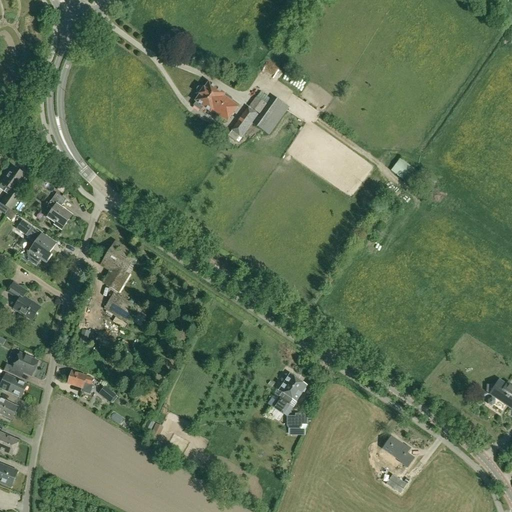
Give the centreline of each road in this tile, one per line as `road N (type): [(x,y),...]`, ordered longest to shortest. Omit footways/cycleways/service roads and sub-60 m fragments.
road 1 (tertiary): [(511,498),(479,454),(105,192)]
road 2 (residential): [(27,511),(65,303),(105,192)]
